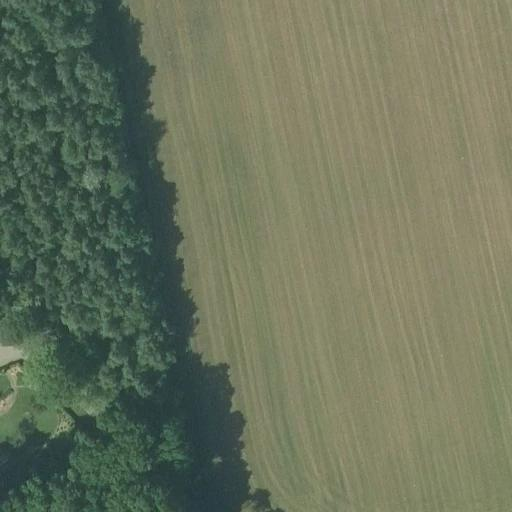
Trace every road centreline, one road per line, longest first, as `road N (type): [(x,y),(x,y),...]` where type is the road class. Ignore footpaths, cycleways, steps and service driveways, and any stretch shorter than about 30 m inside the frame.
road 1 (track): [(202,511),(102,0)]
road 2 (unclassified): [(195,511),(0,314)]
